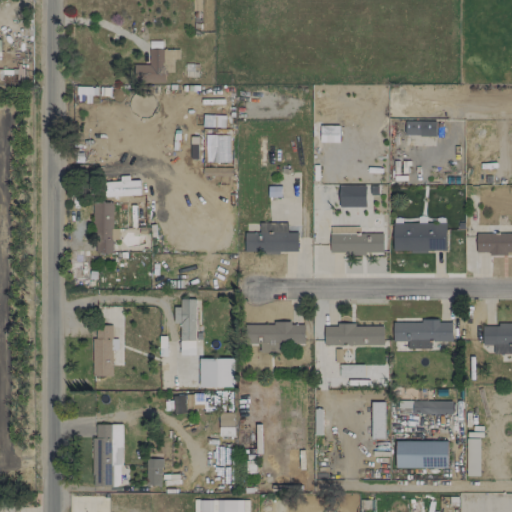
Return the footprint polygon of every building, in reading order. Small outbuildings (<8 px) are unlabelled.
[(148,65),(133,64),(132,82),(164,83),(165,72),(172,73),(173,57),(178,58),(178,49),(148,48),(148,65)] [(434,136),(435,122),(404,121),(404,135),(434,136)] [(339,125),(319,125),(319,142),(338,142),(339,125)] [(365,206),(365,185),(338,185),(338,206),(365,206)] [(94,253),(112,253),(111,240),(117,239),(117,228),(112,228),(111,202),(92,203),(94,253)] [(286,223),(258,222),(258,233),(244,233),(244,252),(297,253),(297,232),(286,232),(286,223)] [(445,251),(445,222),(392,223),(392,252),(445,251)] [(382,232),(355,233),(354,227),(329,227),(329,254),(382,253),(382,232)] [(511,232),(475,234),(475,252),(488,252),(488,254),(511,253),(511,232)] [(180,323),(179,354),(194,355),(195,299),(180,299),(179,307),(173,307),(173,323),(180,323)] [(392,321),(392,341),(407,341),(407,349),(430,349),(430,341),(451,341),(451,321),(392,321)] [(244,324),(244,344),(259,344),(259,352),(279,352),(279,344),(304,343),(303,323),(244,324)] [(323,325),(324,345),(383,345),(382,324),(323,325)] [(511,324),(481,325),(482,345),(492,345),(493,354),(511,353),(511,345),(511,324)] [(112,376),(111,325),(91,325),(91,376),(112,376)] [(198,359),(199,387),(233,387),(233,358),(198,359)] [(363,365),(339,364),(338,377),(363,377),(363,365)] [(193,403),(202,403),(202,393),(193,394),(193,403)] [(173,413),(184,413),(184,395),(173,395),(173,413)] [(451,415),(451,401),(398,400),(397,414),(451,415)] [(371,438),(384,438),(383,402),(370,402),(371,438)] [(233,413),(218,412),(217,435),(232,436),(233,413)] [(120,424),(94,424),(95,437),(91,437),(91,486),(121,485),(120,424)] [(479,476),(479,439),(465,439),(465,476),(479,476)] [(446,441),(394,441),(394,467),(446,468),(446,441)] [(161,485),(161,459),(145,458),(145,485),(161,485)] [(242,511),(242,500),(216,500),(216,511),(242,511)]
